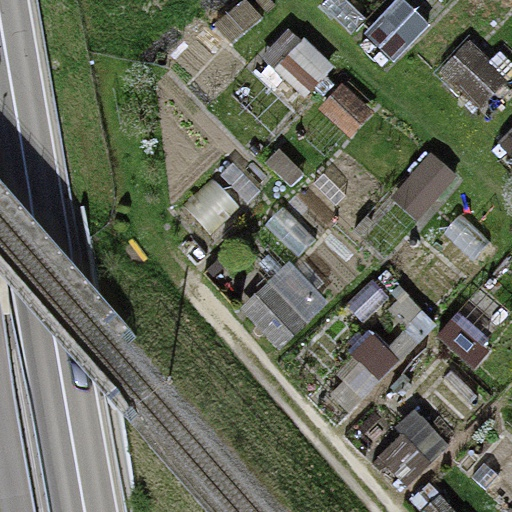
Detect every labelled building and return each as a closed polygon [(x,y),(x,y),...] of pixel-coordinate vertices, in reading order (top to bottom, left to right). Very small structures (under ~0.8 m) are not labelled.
[(252,0),(269,16),(277,8),(270,0),(252,0)] [(215,27),(232,46),(263,20),(246,1),(215,27)] [(335,69),(306,42),(303,45),(288,31),(260,60),(268,67),(259,76),(296,110),(316,90),(325,98),(336,87),(327,78),(335,69)] [(480,115),(511,82),(469,44),(438,76),(480,115)] [(319,111),(351,140),(375,114),(343,84),(319,111)] [(511,171),(511,131),(492,153),(511,171)] [(392,200),(419,223),(458,179),(431,156),(392,200)] [(310,328),(269,282),(239,309),(280,355),(310,328)] [(437,340),(475,372),(499,344),(491,337),(511,312),(511,308),(484,285),(437,340)] [(351,357),(380,387),(439,329),(400,289),(391,297),(398,304),(388,314),(405,332),(387,350),(373,336),(351,357)] [(371,466),(399,496),(451,450),(416,411),(393,432),(400,439),(371,466)] [(411,503),(418,511),(454,511),(432,486),(411,503)]
